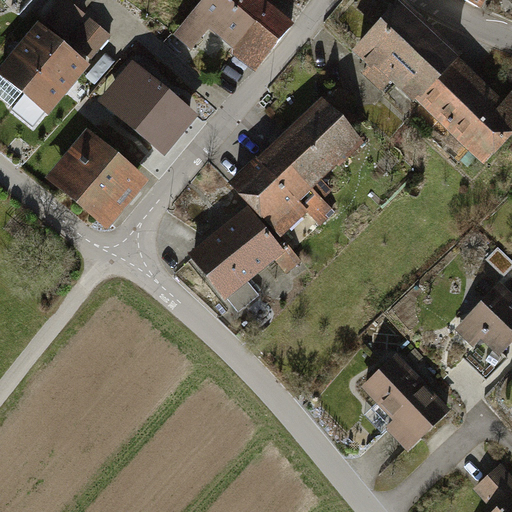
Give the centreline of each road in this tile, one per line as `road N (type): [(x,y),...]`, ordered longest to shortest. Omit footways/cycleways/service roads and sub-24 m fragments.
road 1 (residential): [(376,511),(192,310),(114,257)]
road 2 (residential): [(326,0),(114,257)]
road 3 (track): [(114,257),(0,395)]
road 4 (residential): [(114,257),(0,166)]
